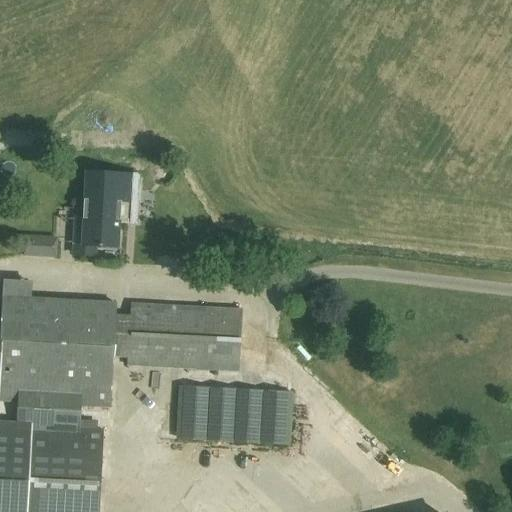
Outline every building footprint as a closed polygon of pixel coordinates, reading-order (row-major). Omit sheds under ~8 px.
[(84,210),(120,212),(136,212),(136,203),(138,203),(139,178),(122,177),(122,174),(85,173),(84,210)] [(84,210),(83,219),(79,218),(79,227),(76,227),(75,255),(94,256),(94,246),(118,247),(120,212),(84,210)] [(24,239),(23,256),(56,258),(57,240),(24,239)] [(7,295),(35,296),(35,281),(7,280),(7,295)] [(0,511),(98,511),(103,432),(79,431),(81,407),(110,409),(116,305),(5,299),(4,316),(0,315),(0,395),(19,397),(17,427),(0,426),(0,511)] [(238,375),(242,313),(132,306),(128,368),(238,375)] [(193,391),(193,417),(294,417),(294,390),(193,391)] [(140,419),(168,418),(168,405),(140,406),(140,419)] [(433,511),(428,481),(402,485),(404,499),(334,511),(433,511)]
